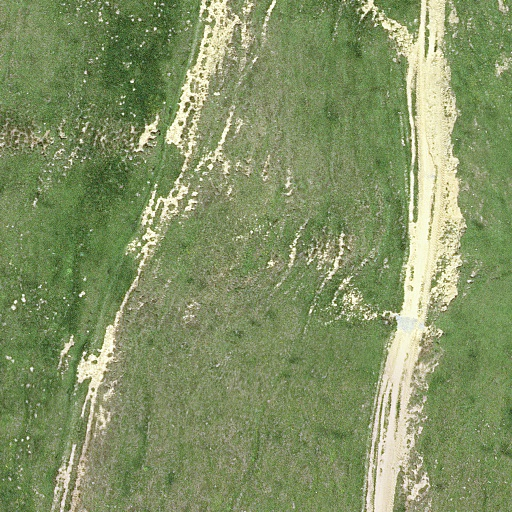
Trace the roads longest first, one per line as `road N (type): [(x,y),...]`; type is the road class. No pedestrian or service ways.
road 1 (track): [(210,0),(193,123),(68,429),(50,511)]
road 2 (track): [(428,0),(384,511)]
